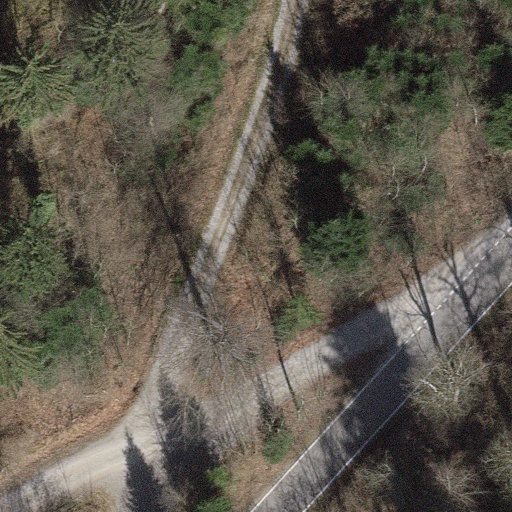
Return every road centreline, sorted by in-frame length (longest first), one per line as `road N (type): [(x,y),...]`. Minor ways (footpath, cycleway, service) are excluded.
road 1 (track): [(124,511),(281,50),(290,0)]
road 2 (track): [(1,511),(77,463),(148,445),(362,327),(426,309),(465,309)]
road 3 (tertiary): [(280,511),(511,259)]
